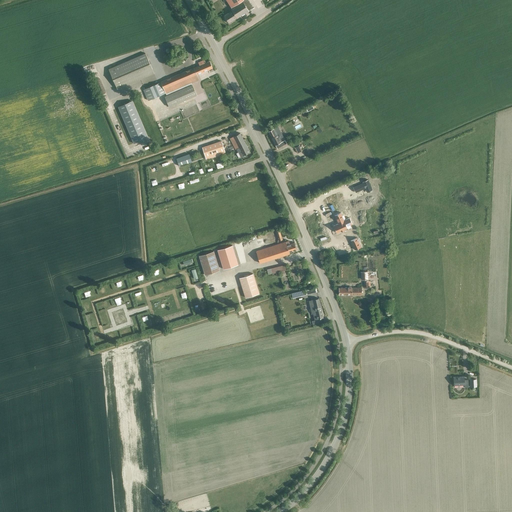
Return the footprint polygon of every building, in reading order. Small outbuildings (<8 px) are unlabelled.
[(228,23),(252,8),(248,0),(242,4),(242,2),(231,9),(231,11),(224,16),(228,23)] [(108,69),(117,89),(154,73),(145,53),(108,69)] [(197,75),(213,68),(210,61),(206,63),(204,60),(198,62),(200,66),(144,90),(148,100),(166,93),(166,94),(199,80),(197,75)] [(192,85),(164,97),(169,107),(197,95),(192,85)] [(131,101),(118,106),(134,143),(148,137),(131,101)] [(277,148),(282,145),(278,137),(279,136),(275,128),(268,131),(277,148)] [(239,158),(250,152),(240,133),(230,138),(235,149),(236,149),(238,152),(236,153),(239,158)] [(221,141),(202,147),(206,159),(225,153),(221,141)] [(179,166),(192,161),(189,154),(176,158),(179,166)] [(365,182),(355,186),(356,191),(367,187),(368,190),(373,188),(370,179),(364,181),(365,182)] [(335,194),(330,196),(334,205),(339,203),(335,194)] [(322,224),(325,223),(320,207),(309,210),(316,235),(325,233),(322,224)] [(337,227),(332,229),(335,236),(340,234),(340,235),(342,234),(342,233),(346,232),(345,230),(350,228),(347,222),(343,224),(340,216),(334,218),(337,227)] [(354,239),(348,241),(352,251),(357,248),(354,239)] [(289,252),(297,250),(294,243),(290,244),(290,243),(286,244),(285,242),(256,251),(260,263),(289,254),(289,252)] [(232,245),(217,249),(223,269),(238,264),(232,245)] [(219,270),(213,251),(199,255),(205,275),(219,270)] [(284,265),(266,270),(268,275),(286,271),(284,265)] [(246,298),(259,294),(252,274),(239,278),(246,298)] [(309,301),(310,304),(311,309),(312,309),(315,320),(324,318),(319,299),(309,301)] [(464,377),(453,377),(454,385),(464,385),(465,387),(468,387),(469,387),(469,379),(468,379),(464,380),(464,377)]
